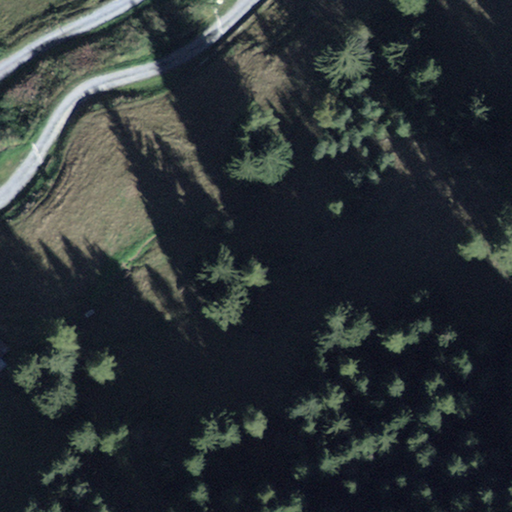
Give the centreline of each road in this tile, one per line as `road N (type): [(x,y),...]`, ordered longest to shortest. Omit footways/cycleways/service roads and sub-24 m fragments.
road 1 (track): [(250,0),(186,54),(70,100),(0,205)]
road 2 (track): [(0,66),(131,0)]
